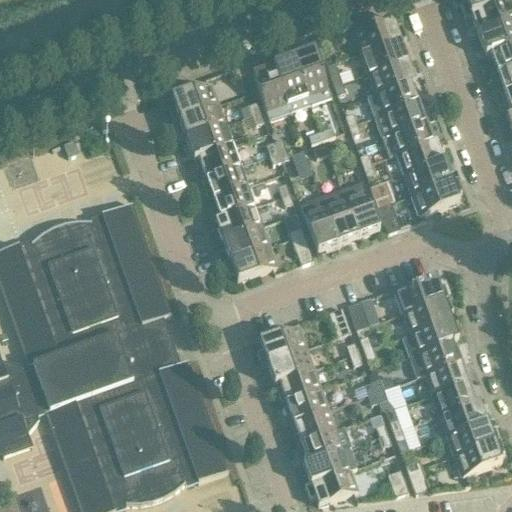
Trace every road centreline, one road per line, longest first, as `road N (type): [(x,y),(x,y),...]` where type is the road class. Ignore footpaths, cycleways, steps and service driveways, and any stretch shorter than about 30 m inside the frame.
road 1 (residential): [(212,328),(418,247),(484,268)]
road 2 (residential): [(212,328),(115,69)]
road 3 (residential): [(510,239),(423,0)]
road 4 (residential): [(115,69),(308,0)]
road 5 (residential): [(281,511),(212,328)]
road 6 (residential): [(484,268),(498,369),(511,398)]
road 7 (residential): [(0,111),(115,69)]
